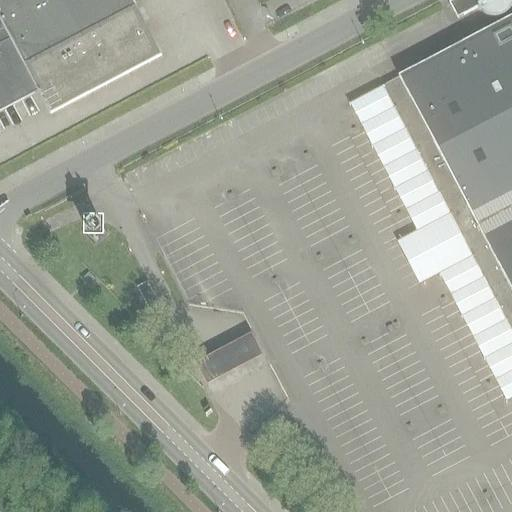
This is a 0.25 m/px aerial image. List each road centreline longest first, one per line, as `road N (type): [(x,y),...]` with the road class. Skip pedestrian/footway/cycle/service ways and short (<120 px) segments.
road 1 (unclassified): [(0,212),(400,0)]
road 2 (tertiary): [(262,511),(0,247)]
road 3 (tertiary): [(0,282),(227,511)]
road 4 (unknown): [(232,413),(408,311)]
